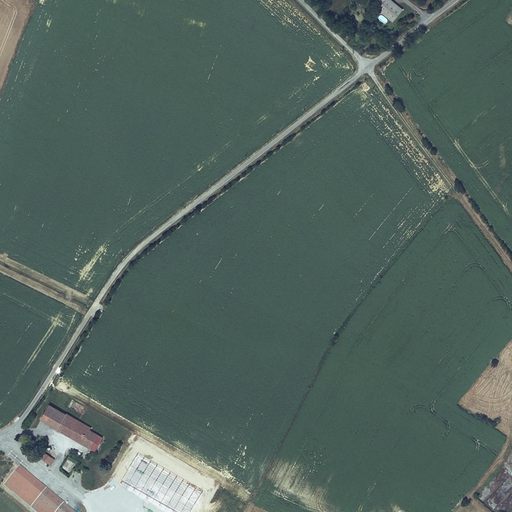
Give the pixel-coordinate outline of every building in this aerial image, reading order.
[(392,23),(402,11),(389,0),(379,0),(374,7),(392,23)] [(58,429),(63,420),(66,416),(49,406),(41,419),(58,429)] [(63,420),(70,424),(74,418),(67,414),(66,416),(63,420)] [(90,448),(97,435),(91,431),(92,429),(74,418),(70,424),(63,420),(58,429),(90,448)] [(90,448),(97,452),(104,439),(97,435),(90,448)] [(52,464),(56,459),(44,451),(40,456),(52,464)] [(31,505),(46,488),(21,465),(6,481),(31,505)] [(31,505),(38,511),(55,511),(63,503),(47,488),(46,488),(31,505)] [(55,511),(72,511),(63,503),(55,511)]
